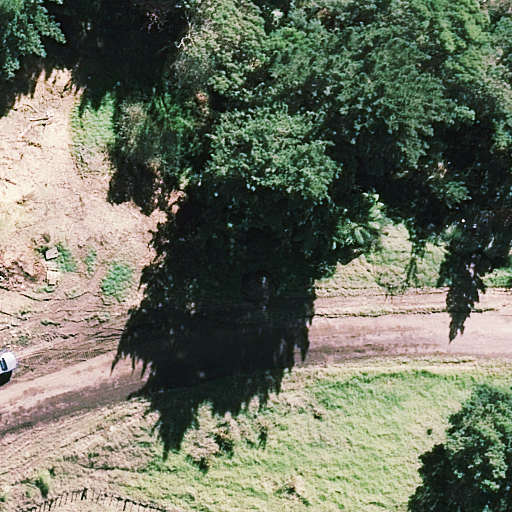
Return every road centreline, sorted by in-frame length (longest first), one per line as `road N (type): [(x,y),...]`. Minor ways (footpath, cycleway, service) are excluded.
road 1 (motorway): [(0,76),(79,108),(511,369)]
road 2 (motorway): [(511,504),(138,302),(0,242)]
